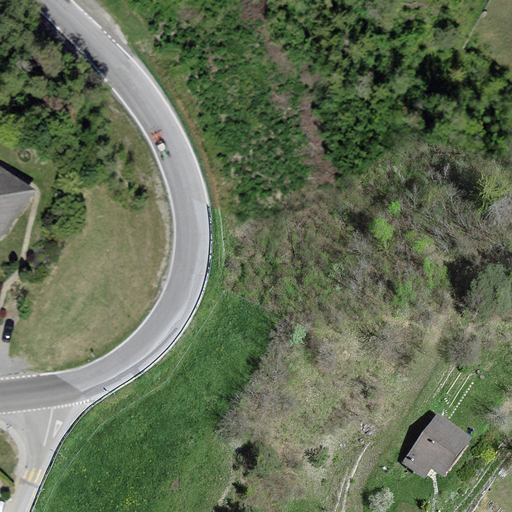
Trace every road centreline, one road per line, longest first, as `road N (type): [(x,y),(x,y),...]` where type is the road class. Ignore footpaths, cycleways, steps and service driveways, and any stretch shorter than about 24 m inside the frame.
road 1 (tertiary): [(52,389),(95,380),(149,344),(185,290),(194,244),(182,175),(147,103),(50,0)]
road 2 (residential): [(52,389),(24,511)]
